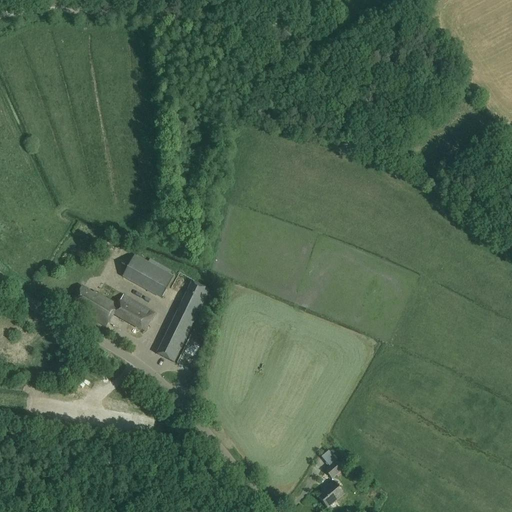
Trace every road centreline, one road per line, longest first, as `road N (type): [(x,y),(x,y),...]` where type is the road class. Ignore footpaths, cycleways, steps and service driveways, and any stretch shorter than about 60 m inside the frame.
road 1 (tertiary): [(270,511),(166,385),(0,278)]
road 2 (track): [(511,223),(465,209),(286,66)]
road 3 (track): [(237,32),(102,12),(0,16)]
